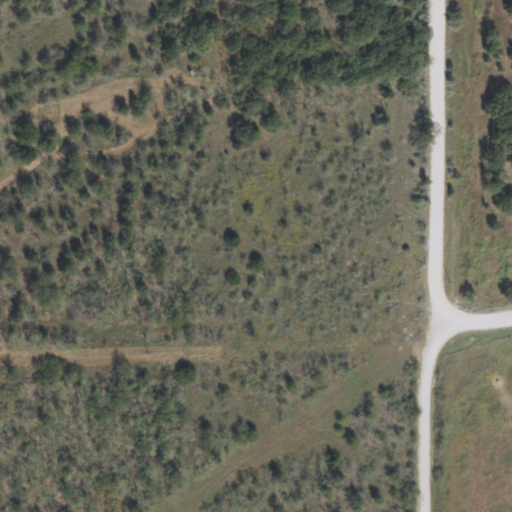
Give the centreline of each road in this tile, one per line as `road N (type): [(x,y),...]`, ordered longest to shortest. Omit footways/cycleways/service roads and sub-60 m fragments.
road 1 (residential): [(411,335),(436,0)]
road 2 (residential): [(411,335),(404,511)]
